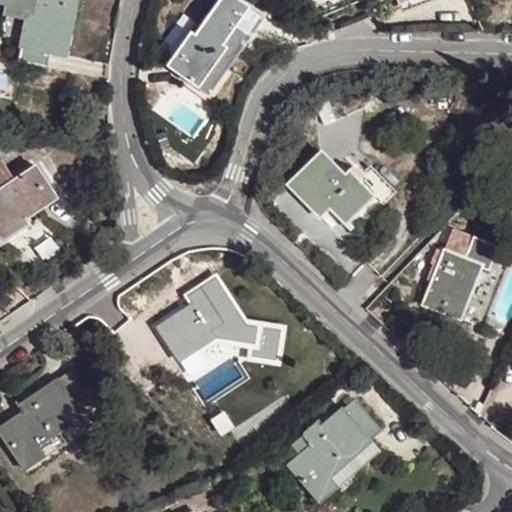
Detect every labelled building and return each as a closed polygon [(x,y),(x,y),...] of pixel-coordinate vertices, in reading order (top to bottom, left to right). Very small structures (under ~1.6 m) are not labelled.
[(73,0),(0,0),(17,4),(15,14),(25,16),(15,63),(45,68),(48,53),(56,54),(63,24),(68,25),(73,0)] [(187,37),(168,64),(200,88),(219,64),(224,68),(260,17),(237,0),(219,0),(190,40),(187,37)] [(63,24),(56,54),(62,55),(68,25),(63,24)] [(319,152),(286,185),(318,216),(327,207),(344,223),(367,201),(360,194),(366,189),(355,178),(350,183),(319,152)] [(0,187),(12,179),(0,160),(0,187)] [(33,165),(12,179),(0,187),(0,232),(24,216),(53,196),(33,165)] [(481,266),(445,252),(424,304),(442,311),(461,318),(481,266)] [(190,304),(209,331),(221,323),(198,288),(185,296),(190,304)] [(213,337),(209,331),(190,304),(156,327),(178,361),(213,337)] [(67,370),(54,379),(76,416),(89,408),(67,370)] [(76,416),(54,379),(33,391),(12,404),(16,411),(0,420),(0,442),(15,467),(36,455),(29,444),(76,416)] [(352,399),(340,408),(368,441),(380,432),(352,399)] [(368,441),(340,408),(319,426),(315,422),(300,435),(309,447),(287,466),(318,502),(336,487),(327,477),(368,441)] [(377,452),(368,441),(327,477),(336,487),(377,452)]
